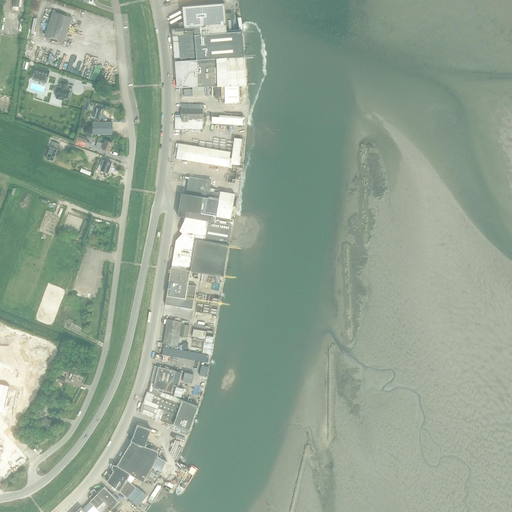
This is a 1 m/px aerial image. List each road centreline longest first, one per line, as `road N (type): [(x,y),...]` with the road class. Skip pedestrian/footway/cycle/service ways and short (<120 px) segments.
road 1 (residential): [(35,486),(34,466),(74,423),(107,341),(131,139),(113,0)]
road 2 (residential): [(64,511),(114,440),(139,378),(166,225),(159,194)]
road 3 (tertiary): [(35,486),(79,442),(112,389),(159,194)]
road 4 (tertiary): [(159,194),(166,84),(155,0)]
